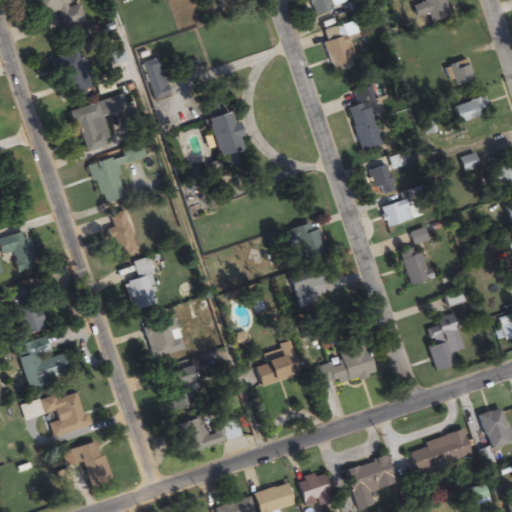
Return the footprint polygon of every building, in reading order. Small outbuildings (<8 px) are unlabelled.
[(28,0),(35,20),(55,13),(61,29),(82,23),(76,5),(70,7),(67,0),(28,0)] [(305,0),(311,16),(346,4),(344,0),(305,0)] [(410,7),(413,18),(425,14),(428,23),(448,17),(443,0),(422,0),(423,3),(410,7)] [(349,41),(357,39),(352,22),(318,31),(330,73),(356,66),(349,41)] [(94,95),(79,49),(48,59),(64,105),(94,95)] [(167,97),(156,59),(140,63),(150,101),(167,97)] [(451,87),(472,80),(465,61),(444,69),(451,87)] [(345,108),(358,152),(381,146),(364,88),(350,92),(354,106),(345,108)] [(69,110),(81,153),(107,146),(100,119),(123,113),(119,97),(69,110)] [(480,98),(450,107),(456,124),(485,114),(480,98)] [(213,157),(238,150),(227,112),(202,119),(213,157)] [(142,159),(138,145),(117,151),(119,157),(86,166),(97,205),(122,199),(113,167),(142,159)] [(511,163),(484,177),(491,193),(511,182),(511,163)] [(375,197),(392,192),(384,166),(368,171),(375,197)] [(377,208),(383,228),(419,218),(413,198),(377,208)] [(511,203),(500,207),(505,223),(511,221),(511,203)] [(105,230),(114,259),(134,253),(121,212),(107,217),(110,229),(105,230)] [(314,230),(310,232),(306,223),(284,232),(296,262),(322,252),(314,230)] [(406,234),(410,246),(425,241),(421,229),(406,234)] [(32,268),(22,232),(0,238),(0,255),(9,253),(14,273),(32,268)] [(396,253),(407,287),(429,280),(419,252),(412,255),(410,248),(396,253)] [(130,263),(134,280),(121,284),(129,312),(157,305),(145,259),(130,263)] [(293,303),(309,299),(308,294),(324,290),(319,267),(287,275),(293,303)] [(27,333),(43,324),(26,293),(9,303),(27,333)] [(461,350),(450,314),(432,320),(435,328),(425,330),(430,347),(425,349),(432,373),(453,367),(449,353),(461,350)] [(493,319),(498,341),(511,338),(511,316),(511,315),(493,319)] [(177,353),(168,322),(140,330),(149,361),(177,353)] [(311,369),(317,389),(370,373),(358,334),(333,342),(339,361),(311,369)] [(60,354),(49,357),(44,339),(14,347),(25,388),(67,376),(60,354)] [(256,386),(295,375),(287,342),(275,345),(277,353),(265,357),(267,363),(251,367),(256,386)] [(186,367),(160,373),(168,410),(194,405),(186,367)] [(46,424),(50,438),(85,429),(75,393),(37,403),(40,416),(51,413),(53,422),(46,424)] [(475,417),(487,451),(509,443),(497,409),(475,417)] [(181,456),(222,443),(217,428),(200,434),(196,420),(172,427),(181,456)] [(406,452),(412,473),(468,457),(461,432),(420,443),(421,448),(406,452)] [(63,469),(80,464),(87,487),(106,481),(95,443),(59,453),(63,469)] [(392,485),(384,457),(341,470),(353,511),(373,505),(369,492),(392,485)] [(293,482),(302,508),(328,499),(319,473),(293,482)] [(271,511),(289,506),(283,484),(250,494),(254,511),(271,511)] [(469,508),(488,503),(482,485),(464,491),(469,508)] [(251,511),(247,497),(211,509),(212,511),(251,511)] [(511,511),(511,503),(503,507),(504,511),(511,511)]
